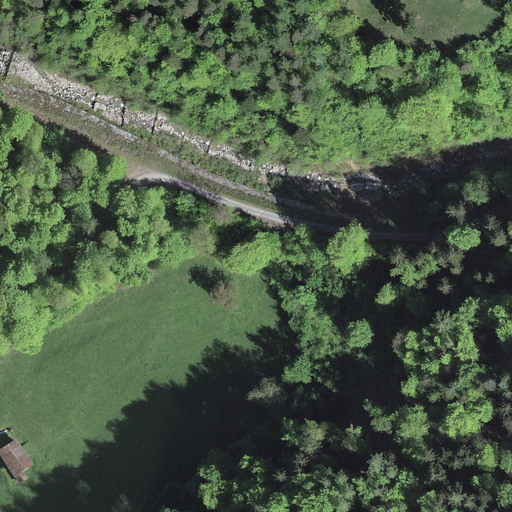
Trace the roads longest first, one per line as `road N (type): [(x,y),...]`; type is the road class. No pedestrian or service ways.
road 1 (track): [(0,287),(41,278),(88,243),(121,193),(142,180),(172,182),(287,221)]
road 2 (track): [(287,221),(434,235),(511,208)]
